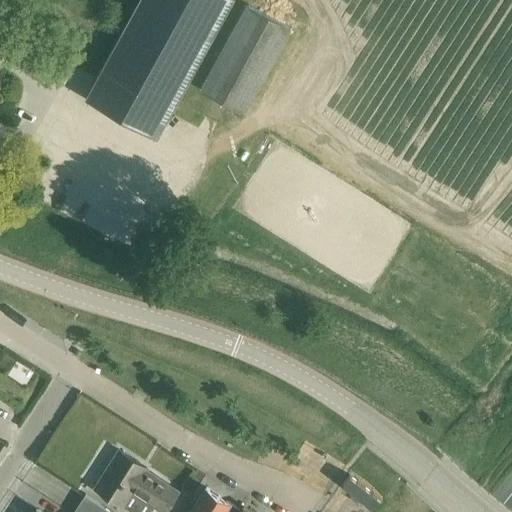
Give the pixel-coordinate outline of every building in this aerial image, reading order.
[(155,136),(229,0),(138,0),(85,97),(155,136)] [(242,112),(289,27),(246,4),(200,88),(242,112)] [(117,449),(94,486),(115,499),(123,504),(134,511),(148,511),(153,504),(164,511),(177,490),(138,465),(139,463),(117,449)] [(231,511),(235,506),(205,486),(187,511),(231,511)] [(111,511),(105,507),(83,493),(70,511),(111,511)]
